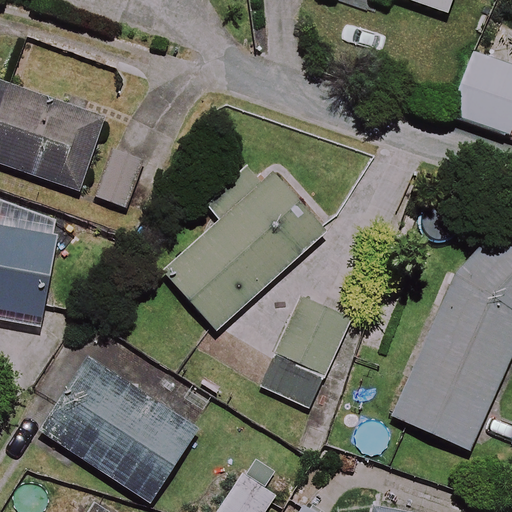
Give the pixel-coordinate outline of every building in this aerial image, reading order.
[(401,0),(450,18),(456,0),(401,0)] [(511,125),(511,70),(472,55),(449,117),(507,139),(511,125)] [(103,125),(0,90),(0,169),(80,196),(103,125)] [(322,240),(256,167),(206,212),(218,226),(164,276),(217,335),(322,240)] [(0,329),(59,341),(65,311),(44,307),(56,240),(29,235),(34,211),(0,204),(0,329)] [(511,242),(501,232),(461,268),(391,421),(465,456),(511,356),(511,242)] [(364,320),(304,298),(281,360),(340,383),(364,320)] [(196,436),(91,367),(44,439),(150,507),(196,436)] [(301,418),(261,396),(248,419),(288,441),(301,418)] [(266,511),(275,500),(242,478),(220,511),(266,511)]
